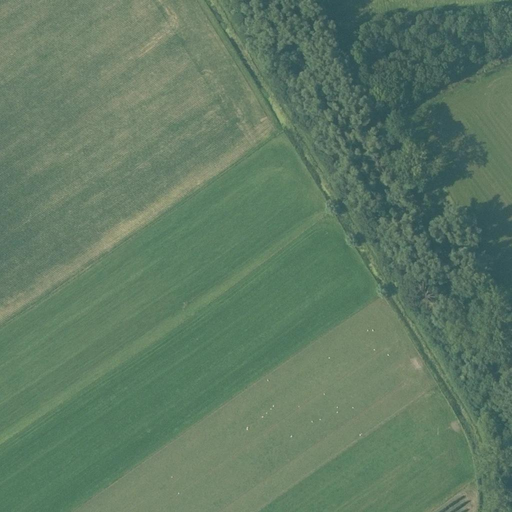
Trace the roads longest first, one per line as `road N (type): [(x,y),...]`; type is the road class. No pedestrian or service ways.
road 1 (track): [(484,511),(469,426),(204,0)]
road 2 (track): [(511,370),(400,117),(404,106),(511,51)]
